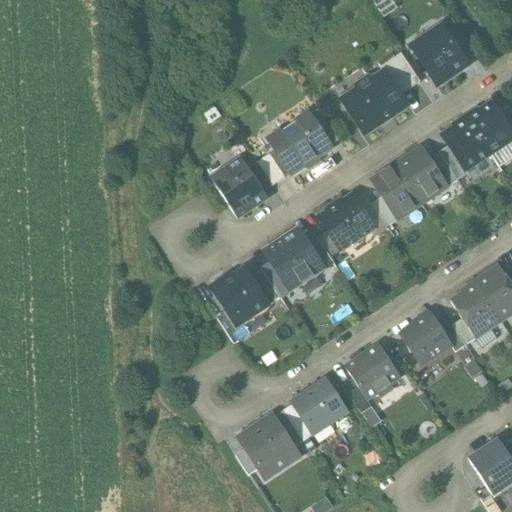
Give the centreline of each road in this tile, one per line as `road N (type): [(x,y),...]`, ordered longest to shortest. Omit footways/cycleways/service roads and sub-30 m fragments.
road 1 (residential): [(226,251),(511,67)]
road 2 (residential): [(256,401),(511,236)]
road 3 (residential): [(226,251),(197,219),(174,233),(172,245),(188,268),(201,268)]
road 4 (residential): [(256,401),(223,370),(200,385),(200,395),(225,420)]
